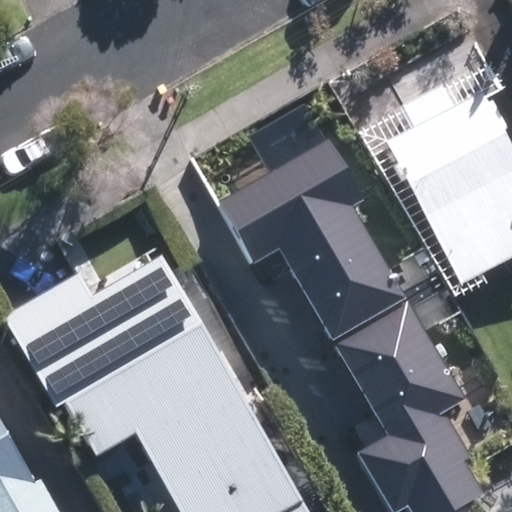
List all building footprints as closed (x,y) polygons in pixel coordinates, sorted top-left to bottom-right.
[(413,119),(382,135),(457,276),(511,246),(511,153),(476,86),(452,99),(440,77),(402,98),(413,119)] [(335,341),(405,300),(351,207),(363,200),(328,140),(222,202),(256,260),(279,247),(335,341)] [(310,511),(163,259),(95,298),(82,275),(6,319),(56,403),(62,400),(94,455),(137,431),(184,511),(310,511)] [(462,398),(405,300),(335,341),(390,435),(359,453),(393,511),(407,503),(412,511),(445,511),(480,492),(462,461),(470,457),(443,410),(462,398)] [(0,511),(57,511),(40,481),(37,482),(0,417),(0,511)]
